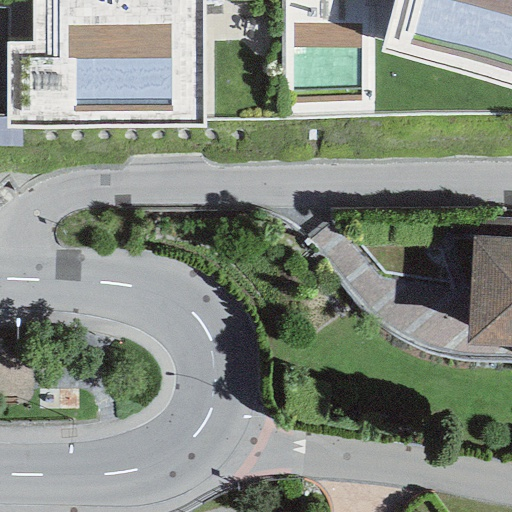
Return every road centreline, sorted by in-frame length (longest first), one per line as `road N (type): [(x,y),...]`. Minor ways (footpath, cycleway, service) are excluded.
road 1 (residential): [(511,183),(84,190),(35,210),(0,264)]
road 2 (tertiary): [(0,279),(130,286),(191,313),(216,368),(209,408),(191,436)]
road 3 (residential): [(191,436),(432,468),(511,487)]
road 4 (tertiary): [(191,436),(135,470),(0,475)]
